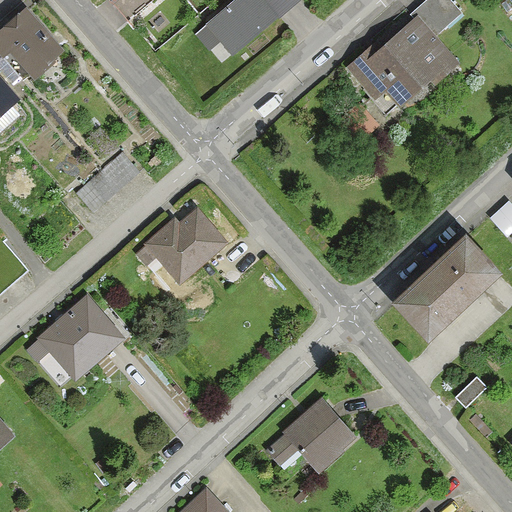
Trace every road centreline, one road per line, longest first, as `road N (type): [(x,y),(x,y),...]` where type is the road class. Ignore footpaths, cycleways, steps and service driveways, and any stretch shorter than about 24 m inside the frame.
road 1 (residential): [(142,511),(349,321)]
road 2 (residential): [(0,337),(206,154)]
road 3 (residential): [(511,505),(349,321)]
road 4 (residential): [(206,154),(378,0)]
road 5 (residential): [(349,321),(511,168)]
road 6 (residential): [(349,321),(206,154)]
road 7 (residential): [(206,154),(69,0)]
